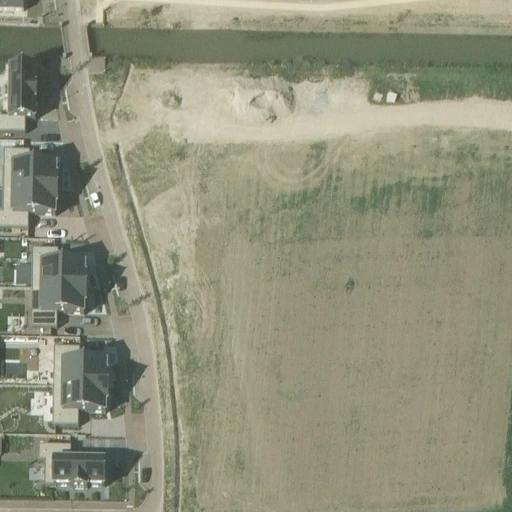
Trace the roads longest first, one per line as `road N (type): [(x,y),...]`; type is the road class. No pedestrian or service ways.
road 1 (residential): [(75,0),(88,115),(153,395),(152,511)]
road 2 (residential): [(511,118),(201,130)]
